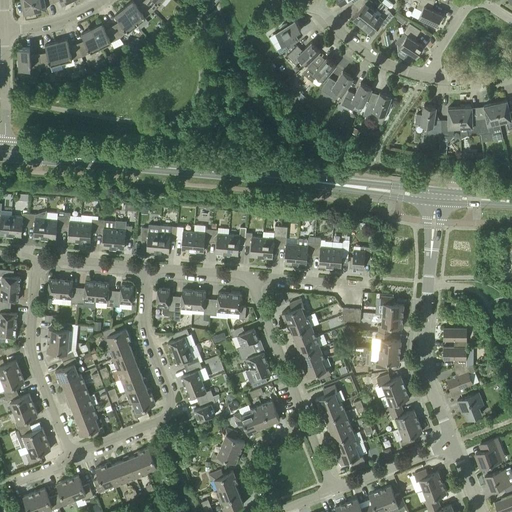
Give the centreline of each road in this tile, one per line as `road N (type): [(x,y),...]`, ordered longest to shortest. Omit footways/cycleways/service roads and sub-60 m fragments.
road 1 (secondary): [(435,197),(2,155)]
road 2 (residential): [(73,459),(157,424),(171,409),(142,313),(147,270)]
road 3 (residential): [(450,444),(425,362),(435,197)]
road 4 (residential): [(73,459),(30,350),(36,260)]
road 5 (residential): [(309,421),(256,279)]
road 6 (residential): [(311,0),(358,52),(426,81)]
road 7 (residential): [(334,490),(450,444)]
road 8 (residential): [(309,421),(267,438),(250,477),(262,511)]
road 9 (residential): [(2,155),(3,35)]
